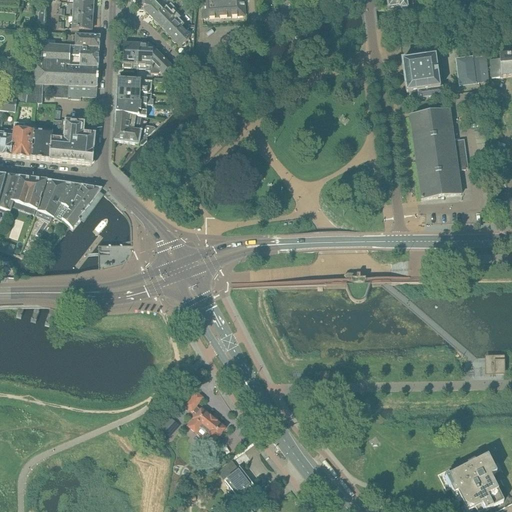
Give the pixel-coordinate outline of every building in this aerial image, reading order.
[(159,0),(137,0),(137,11),(145,11),(154,20),(166,8),(159,1),(159,0)] [(200,0),(202,21),(246,18),(244,1),(244,0),(200,0)] [(386,0),(387,11),(400,9),(400,11),(402,11),(405,11),(407,11),(407,7),(406,3),(412,3),(412,0),(386,0)] [(427,0),(415,0),(416,10),(428,10),(427,0)] [(332,5),(333,11),(352,8),(351,8),(351,4),(352,3),(342,4),(332,5)] [(70,17),(73,17),(92,18),(92,5),(74,4),(73,11),(70,11),(70,17)] [(166,8),(154,20),(159,26),(162,29),(177,14),(174,11),(176,10),(170,4),(167,7),(166,8)] [(44,28),(45,13),(41,12),(38,15),(37,24),(40,27),(44,28)] [(177,14),(162,29),(171,38),(183,26),(178,20),(181,18),(177,14)] [(91,31),(92,18),(73,17),(72,24),(70,24),(69,29),(91,31)] [(183,26),(171,38),(176,44),(180,48),(181,48),(186,43),(189,40),(189,36),(186,32),(189,29),(191,29),(191,26),(183,26)] [(63,35),(63,42),(75,43),(74,48),(80,49),(99,50),(99,47),(99,37),(90,36),(63,35)] [(233,43),(201,67),(209,75),(239,52),(245,47),(239,39),(233,43)] [(30,64),(30,65),(98,69),(98,59),(80,58),(80,49),(74,48),(70,48),(55,47),(44,46),(42,46),(36,46),(31,45),(30,60),(30,64)] [(137,67),(138,46),(124,45),(123,69),(132,69),(132,66),(137,67)] [(138,46),(137,67),(137,69),(146,70),(146,72),(151,72),(151,67),(152,54),(154,51),(149,46),(138,46)] [(485,57),(484,47),(473,48),(474,59),(485,57)] [(80,49),(80,58),(98,59),(99,50),(80,49)] [(152,54),(151,67),(151,72),(151,76),(153,76),(158,76),(161,73),(163,76),(165,74),(168,77),(174,72),(154,51),(152,54)] [(499,60),(490,61),(492,82),(511,79),(511,55),(499,57),(499,60)] [(406,93),(417,92),(442,88),(440,88),(435,56),(401,61),(406,93)] [(472,69),(458,71),(460,86),(489,82),(485,57),(474,59),(471,59),(472,69)] [(9,63),(8,73),(15,73),(28,74),(29,64),(15,63),(9,63)] [(28,95),(27,104),(29,104),(33,105),(36,105),(42,105),(42,91),(43,86),(51,86),(55,86),(69,87),(97,88),(98,69),(30,65),(30,85),(29,92),(28,95)] [(117,80),(117,91),(142,93),(144,93),(144,95),(151,95),(152,82),(150,82),(146,81),(142,81),(136,81),(117,80)] [(54,99),(68,99),(69,87),(55,86),(54,99)] [(69,87),(68,99),(68,100),(81,101),(81,98),(97,99),(97,88),(69,87)] [(442,91),(442,88),(417,92),(418,100),(450,95),(450,90),(442,91)] [(19,90),(17,103),(20,103),(23,104),(27,104),(28,95),(29,92),(19,90)] [(117,91),(116,103),(143,104),(143,106),(147,106),(153,106),(153,101),(151,101),(151,95),(144,95),(144,93),(142,93),(117,91)] [(0,111),(3,112),(15,113),(17,103),(0,100),(0,111)] [(116,113),(115,114),(142,118),(153,120),(154,106),(153,106),(147,106),(143,106),(143,104),(116,103),(116,113)] [(1,157),(11,158),(14,131),(14,124),(13,131),(5,130),(4,134),(1,133),(2,124),(3,112),(0,111),(0,156),(1,157)] [(60,112),(55,111),(53,129),(49,162),(89,166),(93,163),(94,152),(93,152),(95,136),(94,136),(95,125),(59,122),(60,112)] [(410,117),(409,117),(414,155),(415,159),(421,201),(422,201),(461,195),(458,172),(459,172),(468,171),(464,141),(453,142),(449,113),(449,111),(410,117)] [(115,114),(114,142),(139,146),(140,146),(141,147),(147,141),(146,140),(146,139),(152,134),(155,130),(153,128),(140,126),(142,118),(115,114)] [(14,131),(11,158),(30,160),(33,132),(34,128),(24,127),(25,125),(14,124),(14,131)] [(49,162),(53,129),(43,128),(43,133),(33,132),(30,160),(49,162)] [(5,177),(5,178),(0,195),(0,212),(7,215),(19,178),(5,177)] [(19,178),(7,215),(8,215),(10,211),(12,205),(36,213),(46,182),(19,178)] [(53,219),(70,186),(46,182),(36,213),(53,219)] [(82,187),(70,186),(53,219),(61,224),(62,222),(61,222),(82,187)] [(82,187),(61,222),(62,222),(63,223),(69,228),(70,228),(73,230),(79,222),(80,222),(80,221),(81,221),(80,220),(83,216),(86,219),(94,210),(94,209),(103,197),(100,194),(101,192),(100,192),(102,190),(87,188),(85,188),(82,187)] [(292,238),(292,244),(299,244),(299,249),(299,250),(299,253),(317,252),(317,249),(317,237),(317,234),(292,234),(292,237),(292,238)] [(7,244),(5,250),(12,252),(14,247),(7,244)] [(504,358),(486,358),(487,373),(504,373),(504,358)] [(197,394),(186,407),(192,412),(192,411),(198,416),(188,428),(211,446),(224,429),(202,410),(201,411),(196,407),(203,398),(197,394)] [(167,441),(178,427),(169,420),(158,433),(167,441)] [(449,476),(445,478),(448,485),(450,489),(450,490),(453,495),(453,496),(457,494),(462,503),(466,511),(469,511),(475,510),(475,511),(484,511),(490,509),(503,502),(507,511),(511,511),(511,465),(496,473),(493,468),(492,466),(487,457),(468,466),(450,475),(450,476),(449,476)] [(241,470),(227,480),(231,485),(228,487),(228,490),(229,492),(230,495),(233,497),(236,499),(237,499),(240,497),(244,501),(254,493),(249,486),(252,484),(241,470)]
